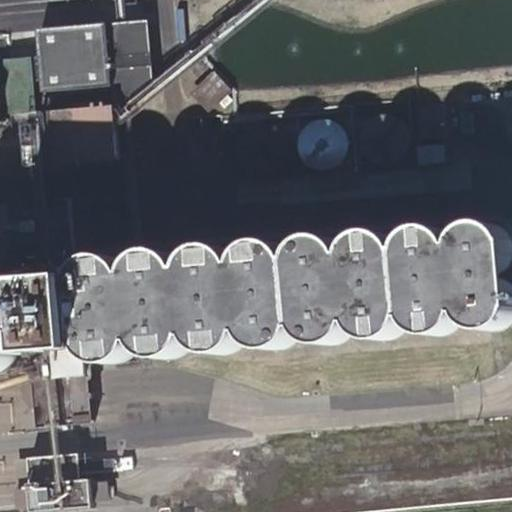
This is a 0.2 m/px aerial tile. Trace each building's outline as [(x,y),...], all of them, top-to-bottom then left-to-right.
[(111,26),(44,31),(48,92),(115,87),(111,26)] [(228,112),(209,88),(182,108),(202,132),(228,112)] [(455,138),(451,103),(420,107),(425,148),(446,146),(446,139),(455,138)] [(65,168),(131,160),(124,106),(58,114),(65,168)] [(410,118),(405,113),(399,110),(393,109),(387,109),(381,111),(376,113),(372,118),(368,123),(366,128),(366,135),(367,141),(369,146),(373,151),(378,155),(385,158),(392,159),(399,158),(405,155),(410,150),(414,144),(416,137),(416,130),(414,123),(410,118)] [(355,140),(354,132),(351,126),(347,121),(342,117),(336,115),(329,114),(322,115),(316,118),(311,122),(307,128),(305,134),(305,141),(306,148),(310,155),(316,160),(323,163),(330,164),(338,163),(345,159),(350,154),(354,147),(355,140)] [(252,161),(258,165),(264,168),(271,169),(277,168),(283,166),(289,162),(293,156),(295,150),(296,143),(295,137),(292,131),(288,126),(281,121),(274,119),(266,119),(259,122),(253,126),(249,132),(246,139),(246,147),(248,154),(252,161)] [(28,196),(36,290),(91,285),(85,192),(28,196)] [(43,364),(47,404),(69,401),(100,398),(96,359),(43,364)] [(69,401),(47,404),(49,421),(101,417),(100,398),(69,401)] [(44,468),(47,511),(109,511),(107,488),(97,489),(95,465),(44,468)]
